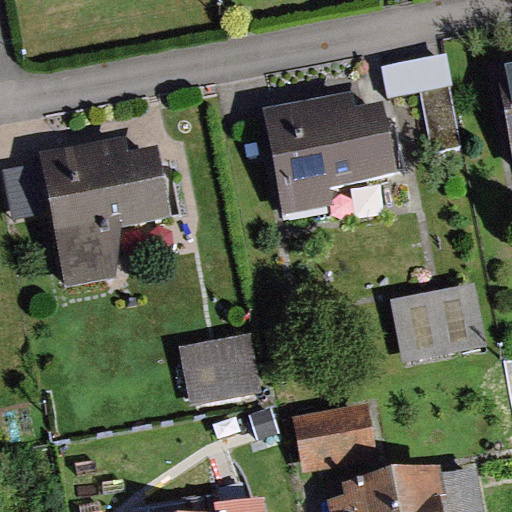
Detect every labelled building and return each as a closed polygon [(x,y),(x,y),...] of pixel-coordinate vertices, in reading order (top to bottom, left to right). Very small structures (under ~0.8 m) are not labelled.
[(437,55),(383,61),(386,91),(440,84),(437,55)] [(507,147),(511,145),(511,71),(497,74),(507,147)] [(430,153),(469,146),(460,91),(421,98),(430,153)] [(330,172),(398,162),(388,93),(274,109),(288,202),(334,196),(330,172)] [(10,177),(18,214),(51,207),(68,290),(109,282),(99,234),(158,222),(147,167),(118,173),(115,156),(10,177)] [(388,304),(398,359),(469,345),(459,291),(388,304)] [(184,398),(252,385),(243,339),(175,352),(184,398)] [(359,403),(298,416),(307,459),(368,446),(359,403)] [(342,486),(345,511),(475,511),(469,468),(342,486)]
